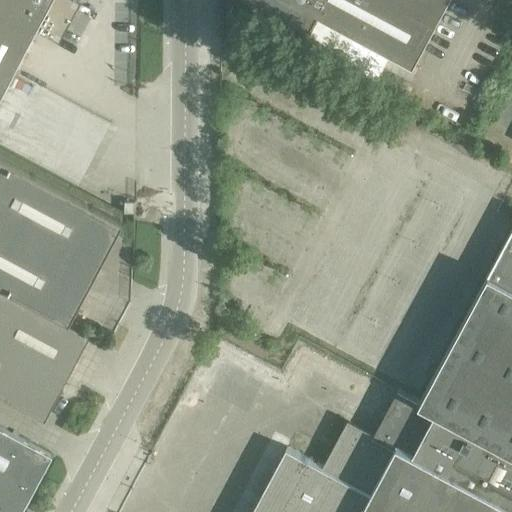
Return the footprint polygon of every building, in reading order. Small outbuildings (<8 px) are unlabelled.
[(0,0),(0,90),(7,78),(11,70),(17,59),(24,45),(31,32),(35,26),(54,36),(57,38),(59,34),(77,0),(0,0)] [(448,3),(449,0),(253,0),(310,31),(319,15),(414,66),(448,3)] [(105,213),(0,157),(0,286),(68,324),(72,317),(69,316),(72,310),(80,295),(84,288),(87,282),(120,222),(105,213)] [(135,212),(136,201),(126,201),(126,212),(135,212)] [(511,229),(511,230),(507,239),(502,248),(497,257),(492,267),(487,276),(482,285),(477,294),(472,303),(467,313),(462,322),(457,331),(452,340),(447,349),(436,368),(432,377),(427,386),(421,396),(421,399),(399,388),(397,391),(389,408),(511,473),(511,229)] [(68,324),(0,286),(0,394),(41,417),(42,418),(60,384),(71,364),(76,354),(82,344),(86,335),(88,333),(68,324)] [(271,351),(221,325),(217,333),(267,359),(271,351)] [(511,511),(511,473),(389,408),(374,435),(349,422),(325,466),(287,446),(281,457),(276,468),(270,478),(264,489),(258,500),(251,511),(511,511)] [(0,511),(18,511),(21,509),(50,454),(28,441),(0,426),(0,511)]
